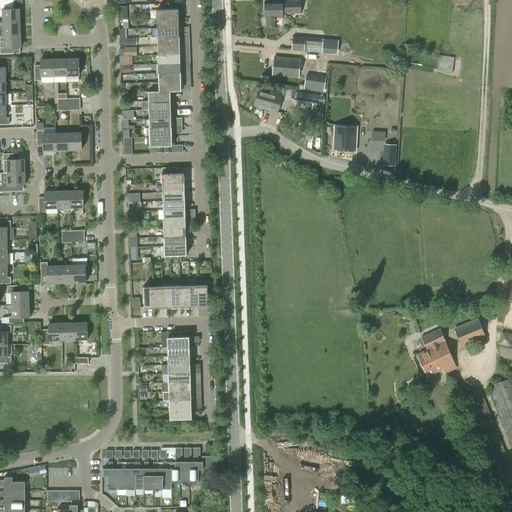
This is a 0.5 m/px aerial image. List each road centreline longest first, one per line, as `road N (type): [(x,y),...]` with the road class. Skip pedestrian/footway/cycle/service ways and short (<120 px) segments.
road 1 (secondary): [(233,511),(222,132)]
road 2 (unclassified): [(511,210),(334,168),(264,131),(222,132)]
road 3 (residential): [(207,418),(204,323),(114,326)]
road 4 (residential): [(198,159),(194,0)]
road 5 (residential): [(83,451),(117,421),(114,326)]
road 6 (secondary): [(222,132),(217,0)]
road 7 (residential): [(110,301),(106,169)]
road 8 (residential): [(106,161),(100,40)]
